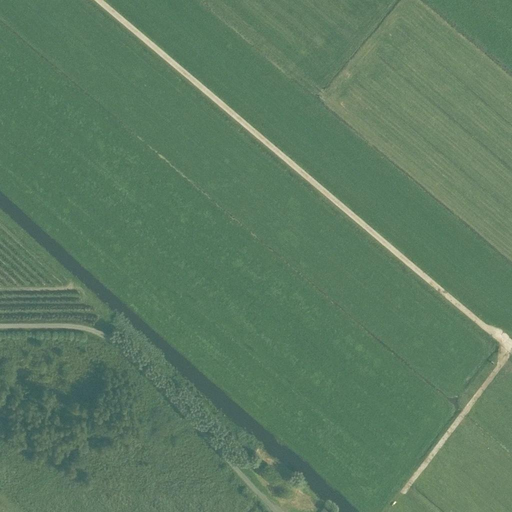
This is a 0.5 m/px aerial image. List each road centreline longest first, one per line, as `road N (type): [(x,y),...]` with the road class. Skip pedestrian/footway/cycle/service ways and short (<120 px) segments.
road 1 (track): [(511,344),(96,0)]
road 2 (unclassified): [(275,511),(106,337),(80,326),(0,325)]
road 3 (track): [(402,492),(509,345)]
